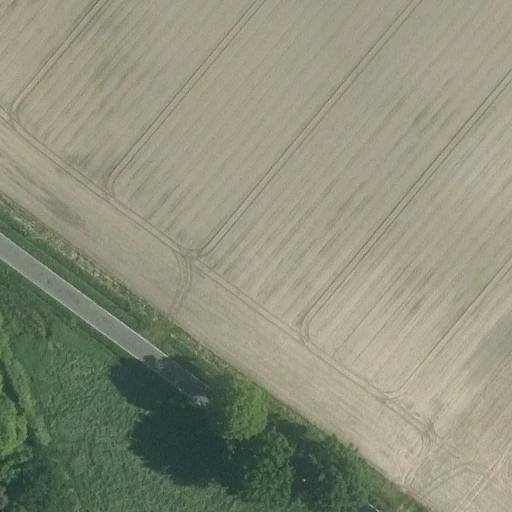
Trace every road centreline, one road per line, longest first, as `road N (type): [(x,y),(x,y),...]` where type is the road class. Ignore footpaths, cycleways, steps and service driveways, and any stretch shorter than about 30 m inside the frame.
road 1 (secondary): [(356,511),(0,252)]
road 2 (track): [(0,383),(56,511)]
